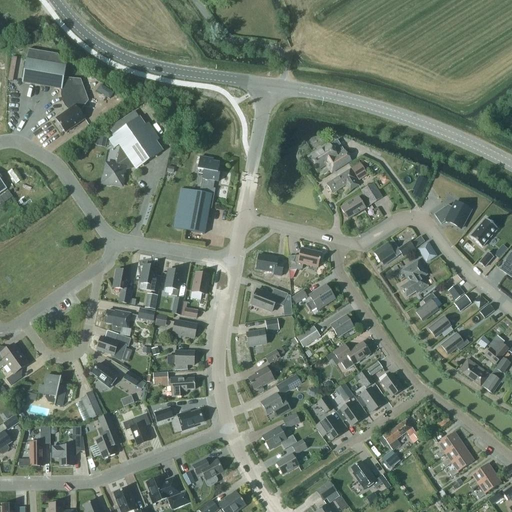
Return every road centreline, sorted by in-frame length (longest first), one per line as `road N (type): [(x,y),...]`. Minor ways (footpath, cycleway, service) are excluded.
road 1 (residential): [(511,458),(405,373),(342,279),(339,241)]
road 2 (tertiary): [(266,85),(375,107),(511,165)]
road 3 (residential): [(228,429),(90,484),(0,486)]
road 4 (tertiary): [(266,85),(133,62),(81,29),(54,0)]
road 5 (residential): [(511,312),(417,219),(361,242),(339,241)]
road 6 (residential): [(228,429),(217,384),(218,336),(232,263)]
road 7 (residential): [(112,240),(51,160),(24,144),(0,143)]
road 8 (residential): [(0,328),(105,262),(112,240)]
road 9 (residential): [(241,217),(266,85)]
road 10 (residential): [(232,263),(112,240)]
